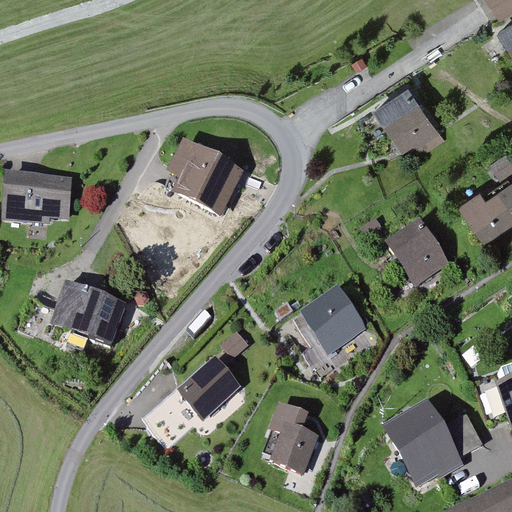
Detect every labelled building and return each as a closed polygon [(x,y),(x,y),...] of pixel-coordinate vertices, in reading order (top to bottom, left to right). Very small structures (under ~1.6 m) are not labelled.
[(511,0),(485,0),(500,22),(511,14),(511,0)] [(511,24),(496,35),(511,59),(511,24)] [(362,59),(351,66),(357,75),(367,68),(362,59)] [(444,141),(408,88),(372,112),(402,156),(415,148),(421,156),(444,141)] [(222,217),(246,167),(183,138),(168,170),(179,176),(170,193),(222,217)] [(511,164),(506,156),(490,167),(502,183),(511,176),(511,164)] [(6,171),(2,220),(50,224),(51,218),(67,219),(71,177),(6,171)] [(480,195),(458,210),(483,247),(511,228),(511,186),(486,204),(480,195)] [(362,228),(369,238),(383,229),(376,218),(362,228)] [(419,220),(385,243),(415,288),(450,265),(419,220)] [(127,303),(66,281),(55,310),(50,323),(71,331),(66,345),(83,351),(88,337),(112,345),(127,303)] [(338,285),(300,312),(330,355),(369,327),(338,285)] [(138,292),(135,298),(137,305),(145,306),(150,299),(146,292),(138,292)] [(50,323),(55,310),(29,302),(19,332),(45,341),(50,323)] [(238,333),(222,347),(234,360),(250,346),(238,333)] [(240,386),(215,357),(176,391),(200,417),(202,419),(240,386)] [(511,363),(501,368),(498,375),(499,380),(496,381),(498,387),(484,392),(493,418),(506,413),(511,430),(511,363)] [(200,417),(176,391),(143,420),(166,446),(200,417)] [(429,401),(384,426),(418,486),(437,475),(440,480),(465,465),(461,458),(444,427),(429,401)] [(306,478),(323,435),(301,427),(306,413),(279,403),(269,430),(279,434),(268,464),(306,478)] [(466,414),(444,427),(461,458),(484,446),(466,414)] [(511,511),(511,479),(444,511),(511,511)]
